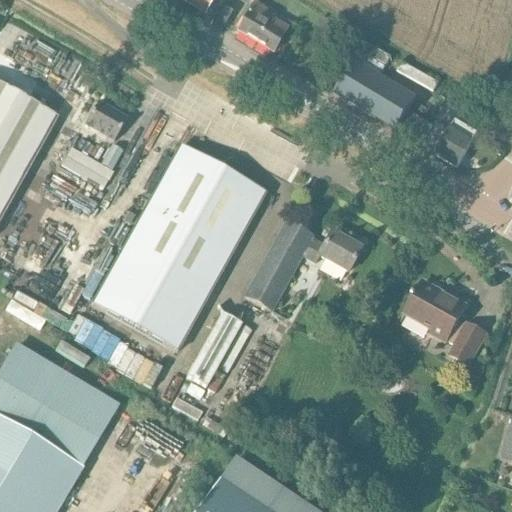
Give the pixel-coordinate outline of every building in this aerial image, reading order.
[(177,0),(177,1),(204,17),(213,0),(177,0)] [(272,55),(286,31),(269,22),(271,18),(252,7),(236,35),(272,55)] [(222,32),(232,16),(222,10),(212,26),(222,32)] [(321,18),(311,34),(324,42),(333,26),(321,18)] [(420,149),(433,129),(408,114),(416,101),(353,63),(333,96),(420,149)] [(0,222),(56,122),(0,91),(0,222)] [(113,147),(126,123),(96,106),(83,129),(113,147)] [(456,171),(472,146),(478,135),(456,122),(449,132),(434,158),(456,171)] [(99,167),(64,148),(54,165),(97,189),(106,172),(111,174),(121,154),(111,148),(99,167)] [(175,356),(264,198),(179,150),(90,308),(175,356)] [(322,248),(311,242),(312,240),(285,225),(241,302),(270,317),(301,262),(314,270),(317,262),(345,278),(360,252),(330,235),(322,248)] [(465,309),(421,285),(414,298),(412,297),(410,301),(412,302),(404,317),(432,332),(430,336),(446,344),(447,344),(455,348),(450,358),(469,369),(486,337),(467,327),(466,328),(457,324),(465,309)] [(204,392),(240,329),(220,317),(185,381),(204,392)] [(210,409),(250,336),(241,331),(206,395),(184,383),(179,392),(210,409)] [(511,421),(511,423),(501,464),(511,466),(511,421)] [(0,423),(0,511),(58,511),(82,472),(0,423)] [(266,511),(221,482),(201,511),(266,511)]
